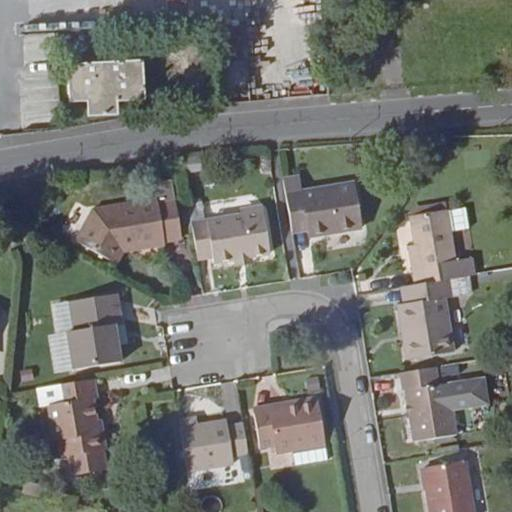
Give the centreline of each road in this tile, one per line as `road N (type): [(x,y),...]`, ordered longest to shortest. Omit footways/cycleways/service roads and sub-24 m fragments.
road 1 (unclassified): [(0,165),(201,132),(511,106)]
road 2 (residential): [(205,355),(224,319),(300,306),(338,322),(373,511)]
